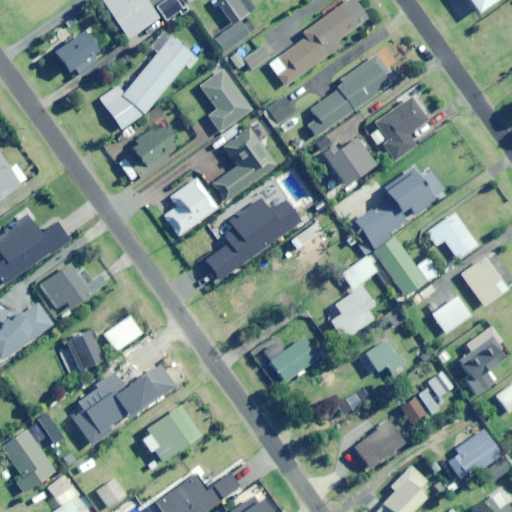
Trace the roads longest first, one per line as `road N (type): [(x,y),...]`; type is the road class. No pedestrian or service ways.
road 1 (residential): [(0,60),(320,511)]
road 2 (residential): [(405,0),(511,150)]
